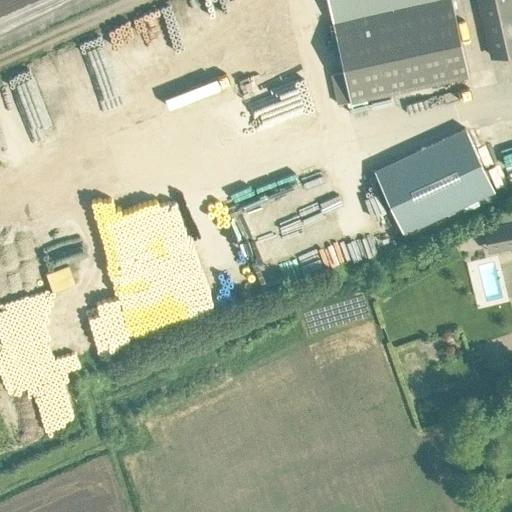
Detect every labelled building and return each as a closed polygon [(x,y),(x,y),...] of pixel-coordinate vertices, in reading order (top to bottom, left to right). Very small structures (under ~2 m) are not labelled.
[(326,0),(349,100),(464,74),(447,0),(326,0)] [(478,0),(491,55),(511,50),(511,16),(508,0),(478,0)] [(175,60),(220,28),(213,19),(169,51),(175,60)] [(373,170),(402,231),(490,190),(461,128),(373,170)] [(487,251),(511,245),(511,219),(481,226),(487,251)] [(344,234),(347,256),(362,253),(358,231),(344,234)] [(43,267),(76,262),(75,255),(42,260),(43,267)]
